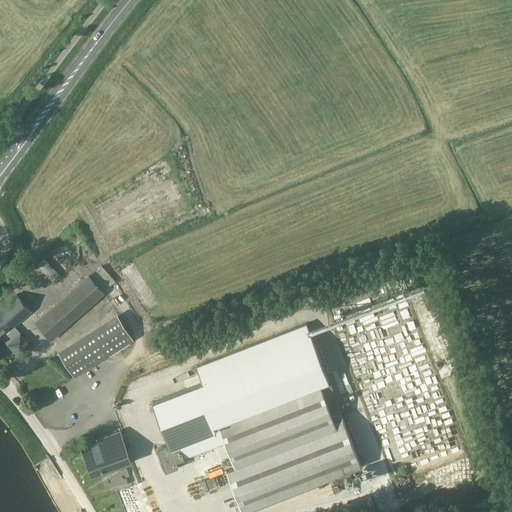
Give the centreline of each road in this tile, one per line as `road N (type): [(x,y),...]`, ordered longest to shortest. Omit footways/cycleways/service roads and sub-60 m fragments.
road 1 (unknown): [(264,511),(354,488),(373,470),(319,326),(307,317),(215,353),(148,392),(162,504)]
road 2 (secondary): [(0,181),(104,34)]
road 3 (secondary): [(104,34),(0,160)]
road 4 (unclassified): [(89,511),(0,382)]
